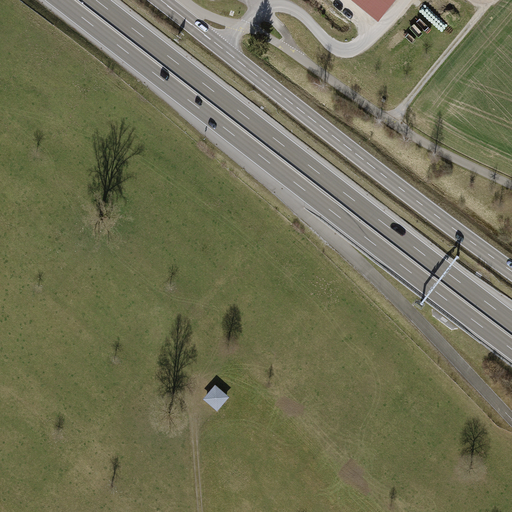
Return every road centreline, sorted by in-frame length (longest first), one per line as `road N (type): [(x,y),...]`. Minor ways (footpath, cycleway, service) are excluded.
road 1 (motorway): [(511,321),(97,0)]
road 2 (unclassified): [(186,99),(397,297),(511,418)]
road 3 (primary): [(160,0),(511,270)]
road 4 (motorway): [(186,99),(511,349)]
road 5 (motorway): [(59,0),(186,99)]
road 6 (track): [(392,121),(490,0)]
